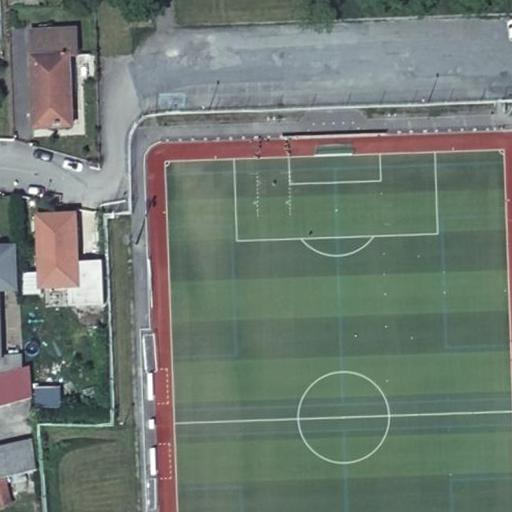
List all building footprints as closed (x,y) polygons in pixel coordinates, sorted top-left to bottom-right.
[(75,31),(32,33),(37,127),(74,125),(70,58),(77,57),(75,31)] [(79,285),(76,217),(39,218),(42,274),(24,274),(26,295),(43,294),(43,288),(79,285)] [(0,376),(3,375),(0,323),(0,289),(21,288),(20,249),(0,249),(0,376)] [(103,300),(89,301),(90,325),(104,325),(103,300)] [(0,405),(32,397),(31,368),(24,370),(3,375),(0,376),(0,405)] [(38,391),(39,409),(57,409),(56,391),(38,391)] [(34,441),(0,448),(0,479),(39,471),(34,441)]
